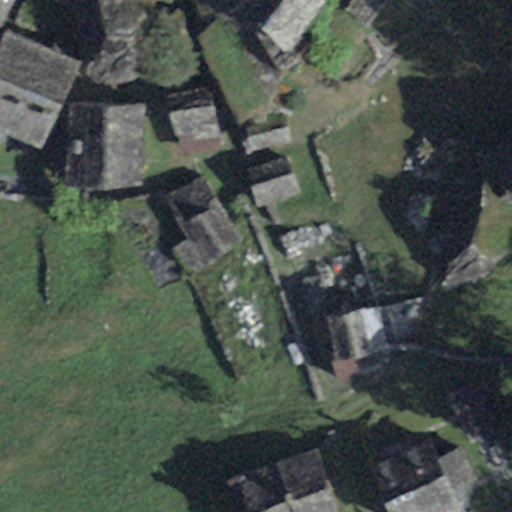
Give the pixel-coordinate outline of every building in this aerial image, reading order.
[(0,0),(0,29),(14,0),(0,0)] [(73,58),(4,29),(0,38),(0,127),(37,143),(73,58)] [(209,90),(167,98),(176,142),(217,134),(209,90)] [(142,104),(66,101),(64,181),(140,183),(142,104)] [(287,153),(248,165),(259,203),(299,191),(287,153)] [(203,172),(164,198),(190,238),(173,248),(191,275),(247,239),(203,172)] [(438,457),(430,436),(370,458),(390,511),(461,511),(456,496),(489,484),(474,443),(438,457)] [(336,511),(316,448),(230,476),(241,511),(336,511)]
